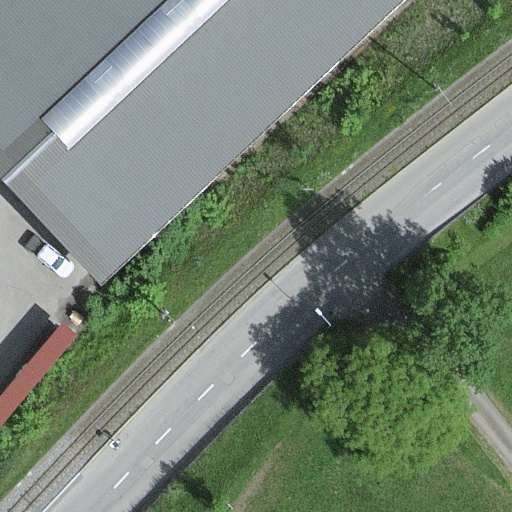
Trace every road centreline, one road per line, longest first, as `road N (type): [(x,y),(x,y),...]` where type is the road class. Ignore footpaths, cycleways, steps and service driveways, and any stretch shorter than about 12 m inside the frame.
road 1 (secondary): [(336,269),(93,511)]
road 2 (unclassified): [(336,269),(511,463)]
road 3 (secondary): [(511,128),(336,269)]
